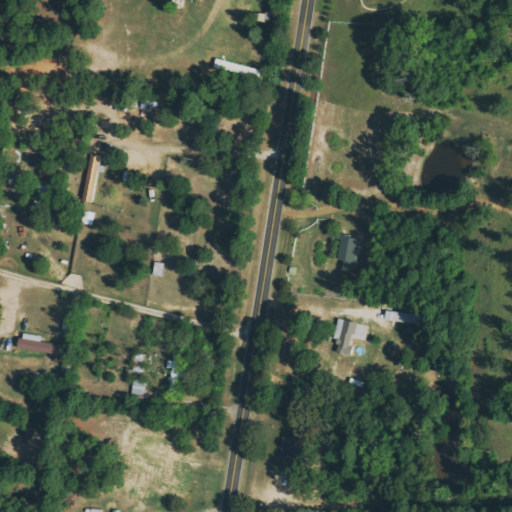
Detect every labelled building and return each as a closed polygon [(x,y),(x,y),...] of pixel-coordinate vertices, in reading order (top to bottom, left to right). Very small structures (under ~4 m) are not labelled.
[(216,60),(215,67),(260,77),(261,70),(216,60)] [(84,201),(94,203),(102,156),(92,154),(84,201)] [(95,213),(86,211),(84,223),(93,225),(95,213)] [(344,261),(343,270),(356,271),(359,238),(342,236),(340,261),(344,261)] [(334,353),(351,356),(355,339),(366,341),(370,326),(341,319),(334,353)] [(145,373),(147,354),(136,353),(134,371),(145,373)] [(145,396),(147,380),(134,379),(133,395),(145,396)] [(303,438),(283,437),(281,460),(301,461),(303,438)]
